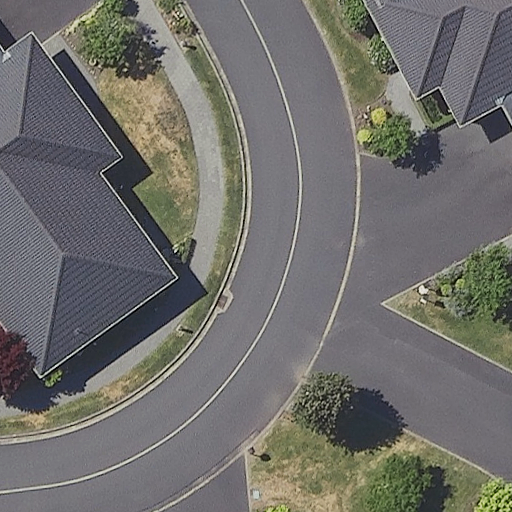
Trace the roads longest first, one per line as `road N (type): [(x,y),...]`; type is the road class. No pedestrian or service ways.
road 1 (residential): [(32,511),(94,503),(205,458),(307,337),(318,304)]
road 2 (residential): [(318,304),(347,216),(310,69),(271,0)]
road 3 (residential): [(511,413),(318,304)]
